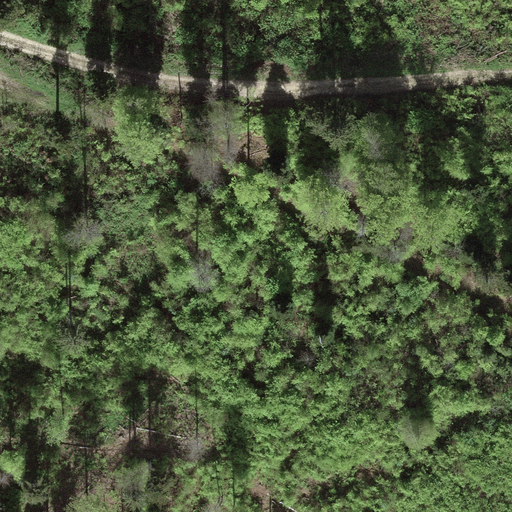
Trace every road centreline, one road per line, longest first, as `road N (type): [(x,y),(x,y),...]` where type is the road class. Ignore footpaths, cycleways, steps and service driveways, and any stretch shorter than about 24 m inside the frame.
road 1 (track): [(0,78),(182,150),(511,299)]
road 2 (track): [(0,39),(202,83),(511,73)]
